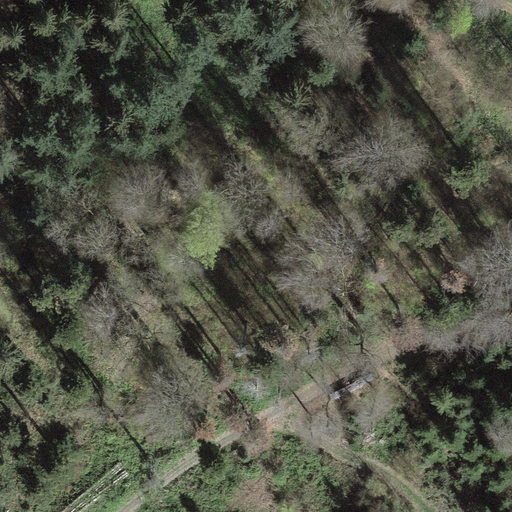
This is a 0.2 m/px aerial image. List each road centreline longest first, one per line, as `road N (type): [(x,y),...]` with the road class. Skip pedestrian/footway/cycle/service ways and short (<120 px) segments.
road 1 (track): [(119,511),(319,381),(511,319)]
road 2 (track): [(267,412),(401,472),(433,511)]
